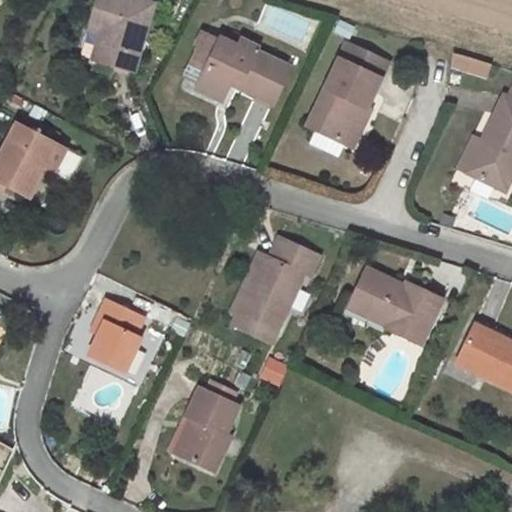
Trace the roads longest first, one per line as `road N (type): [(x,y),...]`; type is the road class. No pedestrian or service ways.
road 1 (residential): [(379,219),(191,166),(151,165),(117,199),(61,298)]
road 2 (residential): [(61,298),(31,433),(47,470),(124,511)]
road 3 (residential): [(379,219),(431,58)]
road 4 (residential): [(511,258),(379,219)]
